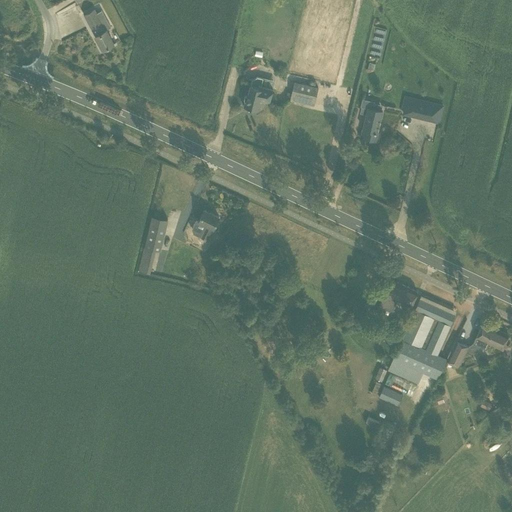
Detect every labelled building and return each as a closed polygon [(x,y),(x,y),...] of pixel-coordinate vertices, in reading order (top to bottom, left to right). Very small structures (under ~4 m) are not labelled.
[(83,15),(102,49),(113,43),(106,29),(110,27),(101,10),(96,13),(94,9),(83,15)] [(294,82),(289,99),(313,105),(318,87),(317,87),(294,81),(294,82)] [(243,106),(257,109),(259,101),(262,99),(263,99),(262,101),(268,102),(268,103),(269,103),(273,87),(272,87),(272,88),(263,85),(262,88),(250,85),(247,95),(246,95),(244,96),(243,99),(245,101),(243,106)] [(442,106),(405,96),(402,108),(414,111),(413,115),(438,121),(442,106)] [(367,107),(360,137),(378,141),(380,132),(377,131),(382,109),(373,107),(374,101),(362,98),(360,106),(367,107)] [(193,233),(207,239),(212,228),(213,228),(219,216),(204,209),(198,221),(196,220),(192,228),(193,233)] [(152,215),(144,246),(154,249),(160,250),(167,219),(152,215)] [(387,288),(377,310),(378,310),(380,311),(382,312),(385,307),(393,310),(393,309),(398,299),(410,305),(413,300),(417,291),(392,279),(387,288)] [(388,369),(417,382),(422,371),(437,377),(445,359),(436,355),(455,314),(420,298),(415,309),(388,369)] [(366,301),(360,312),(368,316),(374,305),(366,301)] [(482,322),(473,343),(486,349),(489,343),(501,348),(508,334),(482,322)] [(456,341),(447,361),(459,366),(468,346),(456,341)] [(286,359),(279,362),(283,368),(289,365),(286,359)] [(380,367),(375,378),(381,381),(386,370),(380,367)] [(390,372),(385,385),(411,396),(417,384),(390,372)] [(442,394),(436,396),(438,403),(444,401),(442,394)] [(368,416),(365,421),(376,427),(379,422),(368,416)] [(385,420),(371,451),(382,455),(395,424),(385,420)]
